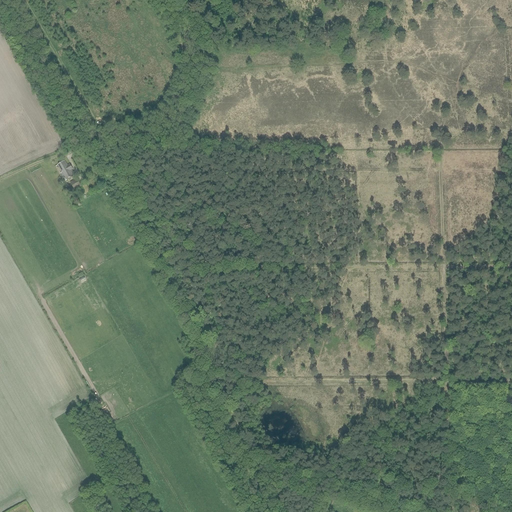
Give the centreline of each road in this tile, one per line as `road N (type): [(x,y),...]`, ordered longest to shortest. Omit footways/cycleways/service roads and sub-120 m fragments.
road 1 (track): [(447,379),(237,377),(229,334),(179,236),(152,150)]
road 2 (track): [(0,221),(110,408)]
